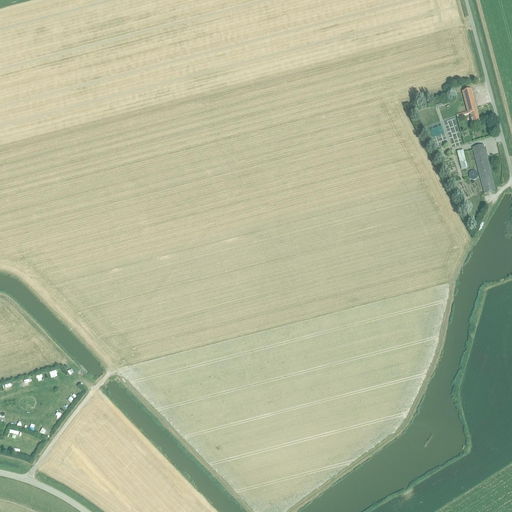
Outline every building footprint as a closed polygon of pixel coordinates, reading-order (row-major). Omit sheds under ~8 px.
[(479,121),(475,106),(471,90),(462,92),(467,112),(456,115),(457,118),(470,114),(472,123),(479,121)] [(432,108),(421,112),(425,123),(436,119),(432,108)] [(495,191),(483,145),(472,148),(484,194),(495,191)] [(467,168),(463,150),(457,152),(461,169),(467,168)] [(476,176),(477,174),(477,173),(476,171),(474,170),(473,170),(472,170),(471,170),(469,171),(468,173),(468,174),(468,176),(469,177),(470,178),(471,179),(472,179),(474,179),(475,178),(476,177),(476,176)]
